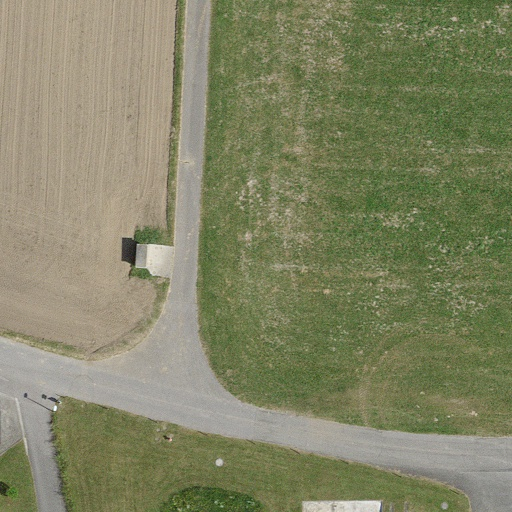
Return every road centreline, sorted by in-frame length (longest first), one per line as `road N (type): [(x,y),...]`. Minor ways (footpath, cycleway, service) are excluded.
road 1 (residential): [(31,372),(373,449),(511,455)]
road 2 (residential): [(31,372),(49,511)]
